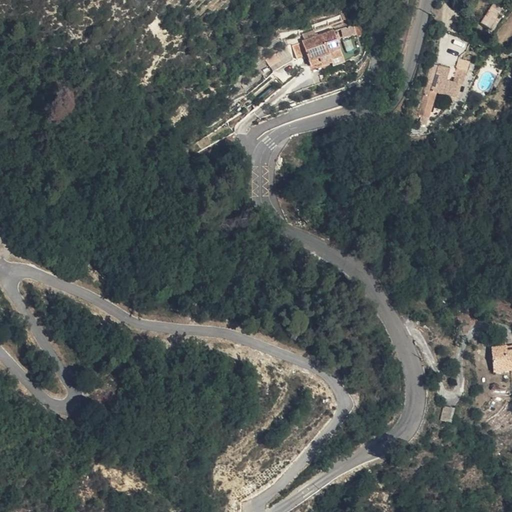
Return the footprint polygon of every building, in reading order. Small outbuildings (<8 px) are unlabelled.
[(477,27),(488,6),(479,1),(467,22),(477,27)] [(491,28),(503,10),(492,3),(480,22),(491,28)] [(353,27),(342,28),(342,36),(353,35),(353,27)] [(310,65),(322,59),(308,36),(271,57),(278,69),(287,64),(291,71),(294,75),(297,74),(302,71),(303,73),(312,68),(310,65)] [(435,68),(424,64),(416,88),(421,90),(434,95),(438,97),(443,94),(446,84),(447,84),(452,70),(456,61),(449,58),(445,68),(443,67),(437,81),(431,78),(435,68)] [(313,70),(325,65),(323,62),(322,59),(310,65),(312,68),(313,70)] [(424,64),(419,62),(408,96),(406,99),(416,103),(421,90),(416,88),(424,64)] [(416,103),(406,99),(403,107),(413,112),(416,103)] [(409,120),(411,115),(402,111),(400,116),(409,120)] [(511,368),(506,370),(505,363),(490,366),(494,389),(511,386),(511,368)]
